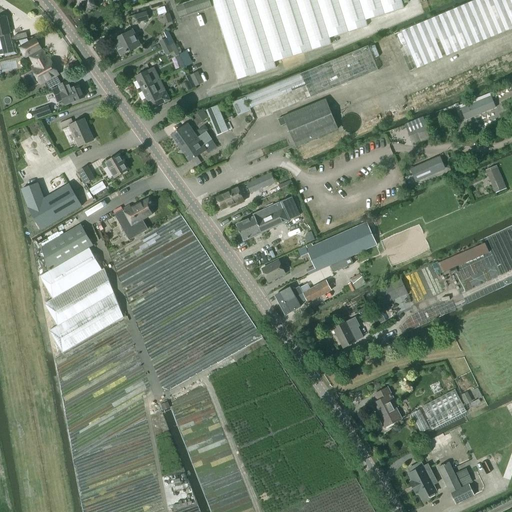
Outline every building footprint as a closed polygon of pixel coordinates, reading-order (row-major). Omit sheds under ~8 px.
[(77,0),(80,7),(85,6),(87,10),(97,7),(94,0),(77,0)] [(180,19),(212,7),(209,0),(196,0),(176,7),(180,19)] [(211,0),(237,80),(276,68),(274,62),(331,44),(329,38),(368,26),(366,20),(404,8),(401,0),(211,0)] [(409,72),(511,28),(511,0),(476,0),(394,35),(409,72)] [(137,23),(149,20),(147,12),(134,16),(137,23)] [(7,17),(0,18),(0,35),(1,36),(4,50),(5,54),(13,52),(12,49),(8,34),(11,33),(7,17)] [(25,27),(13,30),(15,40),(27,37),(25,27)] [(121,55),(140,46),(132,31),(114,40),(121,55)] [(163,49),(174,43),(168,32),(164,34),(167,39),(160,42),(163,49)] [(36,39),(20,48),(25,57),(41,49),(36,39)] [(179,55),(174,43),(163,49),(166,55),(173,51),(176,57),(179,55)] [(245,97),(232,103),(238,116),(251,111),(255,121),(378,70),(368,45),(245,96),(245,97)] [(37,68),(21,77),(29,90),(58,74),(51,61),(48,62),(43,51),(31,58),(37,68)] [(142,90),(160,81),(154,68),(136,77),(142,90)] [(185,92),(196,87),(189,75),(186,77),(189,82),(181,86),(185,92)] [(152,110),(170,101),(160,81),(142,90),(152,110)] [(71,89),(68,82),(59,86),(62,93),(61,94),(65,103),(69,101),(70,104),(84,98),(79,86),(71,89)] [(489,97),(489,95),(460,106),(461,108),(460,109),(465,121),(496,108),(491,96),(489,97)] [(338,131),(326,101),(284,118),(284,117),(278,120),(281,126),(286,124),(295,148),(338,131)] [(217,106),(206,110),(213,127),(224,122),(217,106)] [(36,120),(51,114),(48,107),(33,112),(36,120)] [(74,124),(72,119),(60,124),(62,129),(70,126),(79,147),(93,140),(84,120),(74,124)] [(181,149),(197,138),(188,124),(172,136),(181,149)] [(205,126),(197,131),(201,136),(204,134),(209,131),(205,126)] [(209,140),(204,134),(201,136),(198,138),(197,138),(181,149),(190,162),(206,151),(202,145),(209,140)] [(115,178),(128,170),(120,155),(106,163),(115,178)] [(416,182),(445,170),(440,157),(410,169),(416,182)] [(86,184),(95,179),(88,166),(78,172),(86,184)] [(496,166),(486,171),(495,193),(506,189),(496,166)] [(251,193),(269,185),(275,182),(271,174),(247,185),(251,193)] [(281,193),(293,187),(290,180),(278,186),(281,193)] [(102,181),(89,190),(93,196),(106,188),(102,181)] [(22,189),(26,200),(29,208),(28,208),(41,230),(81,206),(69,185),(44,199),(38,183),(22,189)] [(231,208),(237,205),(235,201),(242,198),(238,189),(217,198),(222,210),(230,206),(231,208)] [(123,210),(115,215),(130,240),(148,230),(142,220),(153,215),(149,208),(150,208),(150,207),(153,205),(149,198),(131,209),(130,206),(123,210)] [(280,203),(253,215),(254,217),(237,225),(244,241),(289,221),(280,203)] [(308,275),(377,245),(367,223),(307,250),(306,248),(305,247),(298,251),(301,257),(308,254),(314,267),(306,270),(308,275)] [(102,271),(89,248),(93,246),(81,225),(42,248),(48,270),(49,271),(40,277),(52,299),(44,304),(57,326),(49,331),(63,353),(123,318),(105,269),(102,271)] [(443,273),(488,253),(484,243),(439,263),(443,273)] [(332,274),(333,274),(354,264),(350,257),(330,267),(330,268),(332,274)] [(279,261),(262,270),(268,282),(285,274),(279,261)] [(330,268),(309,278),(312,285),(313,287),(334,277),(332,274),(330,268)] [(360,277),(360,275),(350,280),(352,283),(348,285),(351,290),(352,292),(366,285),(366,284),(361,276),(360,277)] [(383,305),(408,294),(401,279),(376,290),(383,305)] [(303,293),(281,305),(286,315),(301,307),(299,304),(306,300),(308,304),(331,291),(326,281),(303,294),(303,293)] [(290,288),(276,296),(281,305),(303,293),(300,288),(293,292),(290,288)] [(343,349),(356,342),(350,331),(352,330),(348,321),(333,329),(343,349)] [(362,355),(379,347),(376,341),(359,349),(362,355)] [(385,427),(401,419),(395,408),(397,407),(387,388),(375,395),(379,401),(373,404),(385,427)] [(432,430),(466,412),(462,403),(455,390),(423,406),(429,419),(427,420),(432,430)] [(168,402),(160,405),(162,411),(170,408),(168,402)] [(420,433),(429,429),(419,410),(411,414),(420,433)] [(449,434),(427,444),(430,448),(451,438),(449,434)] [(430,498),(434,496),(434,493),(436,492),(433,486),(438,483),(428,464),(424,466),(421,462),(408,469),(410,473),(409,474),(412,481),(410,482),(416,494),(418,493),(422,499),(427,496),(430,498)] [(461,488),(449,463),(438,468),(450,493),(451,493),(456,504),(474,495),(469,484),(461,488)] [(472,483),(466,469),(457,474),(463,486),(470,483),(470,484),(472,483)]
